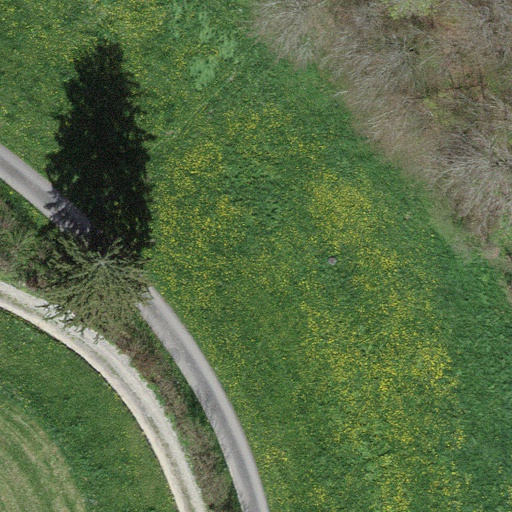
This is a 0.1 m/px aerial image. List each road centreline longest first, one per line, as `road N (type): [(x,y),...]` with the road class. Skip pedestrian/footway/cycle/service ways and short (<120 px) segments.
road 1 (unclassified): [(0,161),(140,295),(192,360),(254,511)]
road 2 (track): [(0,295),(80,340),(125,380),(168,449),(193,511)]
